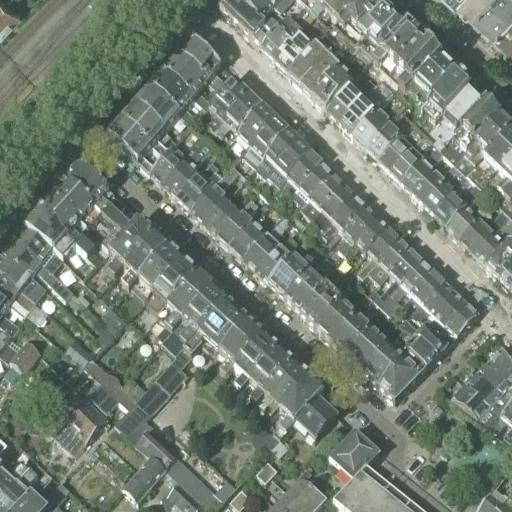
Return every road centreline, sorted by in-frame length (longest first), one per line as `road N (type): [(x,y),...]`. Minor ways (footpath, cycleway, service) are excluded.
road 1 (residential): [(430,511),(394,477),(396,442),(79,143)]
road 2 (residential): [(503,322),(187,17)]
road 3 (residential): [(79,143),(187,17)]
road 4 (tertiary): [(416,0),(511,93)]
road 5 (residential): [(79,143),(0,234)]
